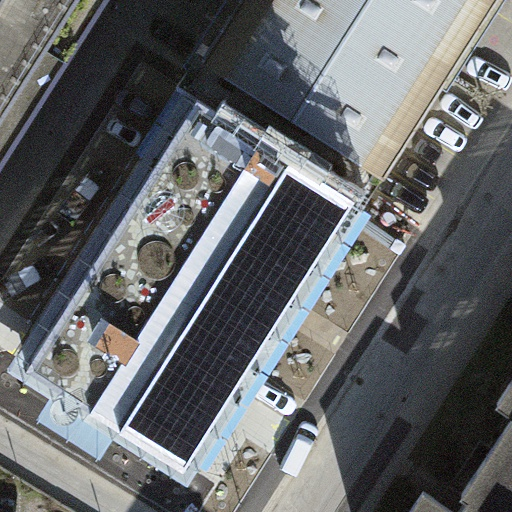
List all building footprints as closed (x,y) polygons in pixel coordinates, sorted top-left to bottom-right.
[(0,0),(0,152),(22,119),(96,0),(0,0)] [(229,0),(195,55),(190,52),(170,83),(190,96),(347,195),(358,202),(374,175),(376,176),(489,0),(229,0)] [(190,96),(22,360),(179,459),(347,195),(190,96)] [(511,381),(498,402),(511,411),(511,381)] [(511,511),(511,419),(462,493),(468,498),(459,511),(456,511),(425,491),(410,511),(511,511)]
